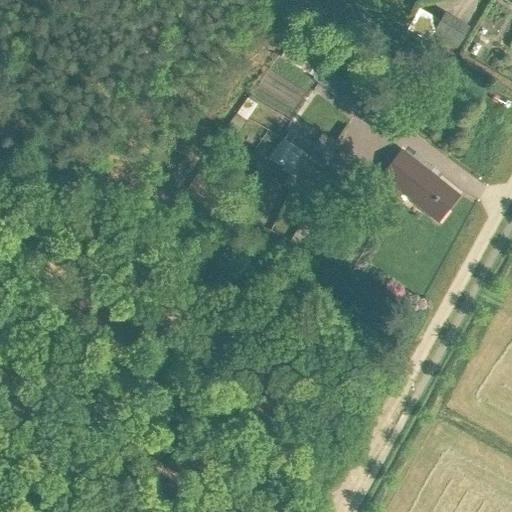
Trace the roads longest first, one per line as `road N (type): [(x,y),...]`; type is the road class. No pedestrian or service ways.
road 1 (unclassified): [(511,186),(406,376)]
road 2 (track): [(332,511),(406,376)]
